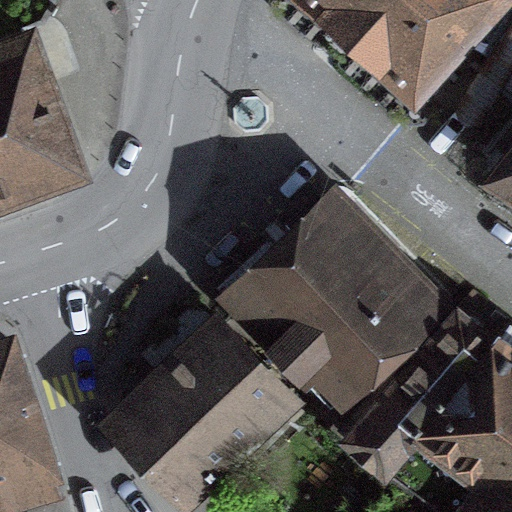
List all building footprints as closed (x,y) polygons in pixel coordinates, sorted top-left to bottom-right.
[(503,0),(287,0),(413,106),(460,51),(503,0)] [(511,0),(503,0),(460,51),(511,96),(511,0)] [(0,187),(73,162),(27,32),(0,41),(0,187)] [(440,286),(328,174),(222,279),(334,392),(440,286)] [(308,388),(217,292),(101,401),(192,497),(308,388)] [(511,338),(469,311),(359,431),(399,474),(439,433),(451,441),(511,360),(511,338)] [(8,332),(0,334),(0,507),(56,491),(8,332)] [(511,511),(511,360),(451,441),(504,480),(479,511),(511,511)]
